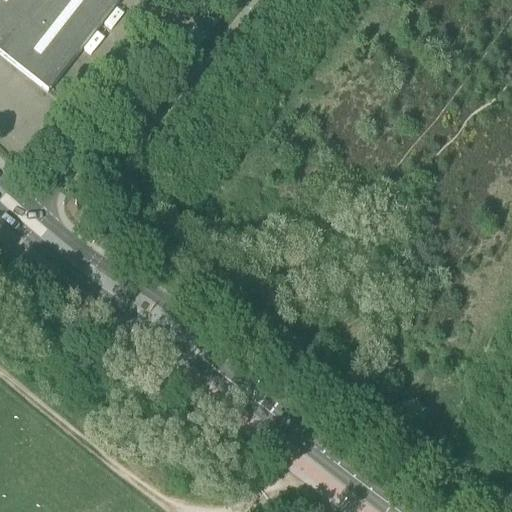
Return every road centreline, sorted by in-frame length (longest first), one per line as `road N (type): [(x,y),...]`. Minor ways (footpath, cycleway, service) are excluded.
road 1 (secondary): [(396,511),(21,219)]
road 2 (unclassified): [(21,219),(196,0)]
road 3 (track): [(182,511),(0,375)]
